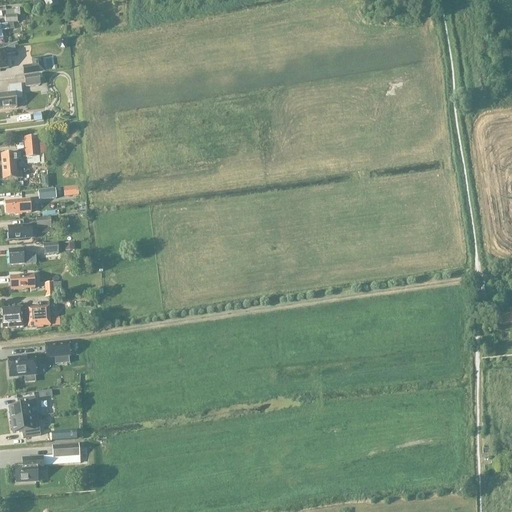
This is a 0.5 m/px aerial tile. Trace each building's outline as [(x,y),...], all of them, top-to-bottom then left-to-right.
[(0,39),(2,39),(1,32),(13,30),(13,23),(17,23),(17,17),(20,16),(20,10),(6,11),(6,17),(4,17),(5,25),(0,25),(0,39)] [(0,51),(0,69),(6,69),(5,56),(15,55),(14,48),(3,49),(4,51),(0,51)] [(22,68),(23,76),(43,73),(41,59),(31,60),(32,66),(22,68)] [(24,77),(26,88),(40,86),(38,75),(24,77)] [(0,95),(0,109),(15,108),(14,99),(21,98),(20,85),(7,86),(8,94),(0,95)] [(41,121),(40,114),(32,115),(33,122),(41,121)] [(39,158),(38,138),(24,139),(26,159),(39,158)] [(1,168),(15,167),(15,161),(20,161),(20,154),(14,154),(0,155),(1,168)] [(40,156),(40,165),(52,165),(52,156),(40,156)] [(15,167),(1,168),(2,181),(16,180),(21,179),(21,172),(16,173),(15,167)] [(39,201),(56,199),(55,190),(37,193),(39,201)] [(29,200),(20,201),(4,203),(5,216),(14,215),(14,216),(31,214),(29,200)] [(50,219),(37,219),(36,220),(37,230),(51,229),(50,219)] [(31,227),(30,227),(23,227),(7,228),(8,241),(20,240),(20,241),(32,240),(31,227)] [(65,244),(65,252),(74,251),(74,243),(65,244)] [(43,246),(44,256),(58,255),(57,244),(43,246)] [(35,256),(30,256),(23,257),(22,250),(7,251),(8,266),(23,265),(23,266),(36,265),(35,256)] [(10,277),(11,290),(25,289),(34,289),(33,276),(10,277)] [(45,285),(45,298),(60,297),(59,287),(53,287),(53,284),(45,285)] [(59,318),(50,319),(49,308),(26,309),(26,311),(22,311),(21,309),(1,310),(3,330),(23,329),(23,327),(27,326),(27,328),(59,326),(59,318)] [(511,309),(509,310),(509,314),(498,315),(499,325),(511,323),(511,309)] [(68,343),(44,345),(45,359),(69,357),(68,343)] [(22,359),(7,360),(9,378),(35,375),(33,356),(22,357),(22,359)] [(7,408),(9,421),(37,417),(34,398),(16,401),(17,407),(7,408)] [(37,417),(9,421),(11,434),(21,432),(22,438),(39,436),(37,417)] [(50,432),(50,441),(68,440),(67,431),(50,432)] [(52,448),(53,460),(78,459),(77,446),(52,448)] [(15,479),(15,484),(37,482),(36,472),(43,472),(42,458),(22,459),(22,468),(14,468),(14,473),(13,474),(13,478),(15,479)]
